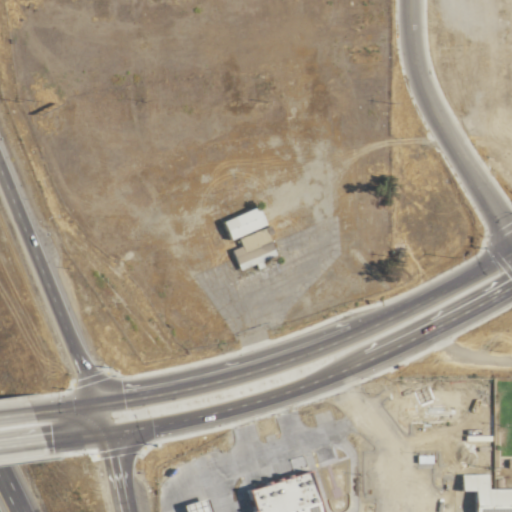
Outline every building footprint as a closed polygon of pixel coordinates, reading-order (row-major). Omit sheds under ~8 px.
[(87,0),(88,19),(105,19),(104,0),(87,0)] [(112,0),(112,18),(128,19),(129,0),(112,0)] [(511,43),(511,0),(499,0),(499,43),(511,43)] [(211,55),(223,89),(241,83),(229,48),(211,55)] [(470,64),(449,64),(449,87),(471,87),(470,64)] [(221,154),(255,137),(246,120),(213,137),(221,154)] [(192,164),(185,149),(157,162),(164,177),(192,164)] [(332,214),(351,211),(344,168),(326,171),(332,214)] [(147,186),(141,169),(115,180),(122,197),(147,186)] [(215,220),(222,239),(258,226),(251,207),(215,220)] [(307,226),(300,209),(232,236),(236,246),(226,250),(233,265),(269,251),(266,242),(307,226)] [(110,234),(128,235),(128,216),(88,215),(88,241),(110,242),(110,234)] [(353,260),(352,223),(333,223),(334,260),(353,260)] [(145,292),(165,292),(165,255),(146,254),(145,292)] [(293,297),(305,309),(329,284),(316,272),(293,297)] [(162,311),(199,328),(210,303),(174,286),(162,311)]
